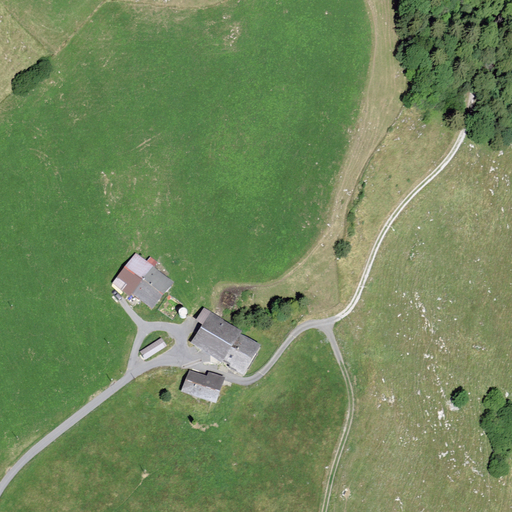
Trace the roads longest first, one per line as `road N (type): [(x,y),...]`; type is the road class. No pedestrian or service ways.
road 1 (track): [(462,0),(474,65),(459,143),(397,210),(350,311),(326,322)]
road 2 (track): [(0,489),(34,449),(140,369),(173,361),(243,381)]
road 3 (track): [(326,322),(352,403),(323,511)]
